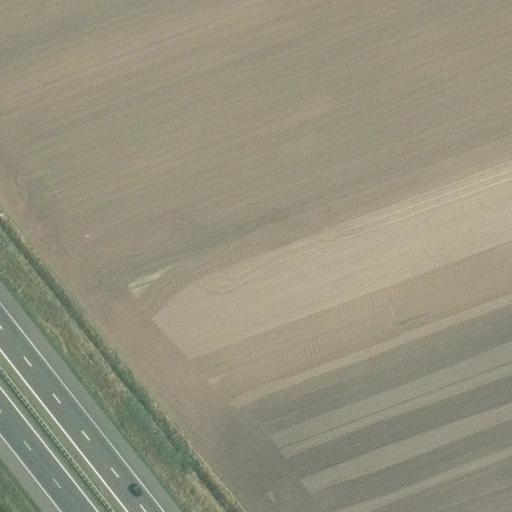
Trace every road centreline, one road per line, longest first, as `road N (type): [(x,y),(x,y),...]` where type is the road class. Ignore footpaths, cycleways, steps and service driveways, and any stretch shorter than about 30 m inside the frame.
road 1 (motorway): [(144,511),(0,328)]
road 2 (motorway): [(0,411),(78,511)]
